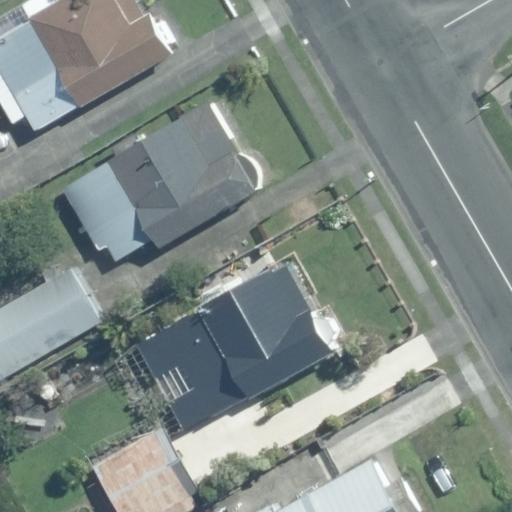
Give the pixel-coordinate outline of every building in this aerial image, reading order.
[(178,49),(157,13),(149,0),(31,0),(0,18),(0,90),(19,123),(36,113),(44,127),(178,49)] [(121,243),(131,262),(263,189),(216,103),(70,184),(107,251),(121,243)] [(197,431),(248,399),(336,342),(284,259),(144,348),(197,431)] [(0,369),(12,389),(44,369),(111,328),(75,268),(0,313),(0,369)] [(100,464),(102,468),(127,511),(191,511),(205,504),(162,429),(100,464)] [(412,511),(382,456),(285,508),(278,511),(412,511)]
